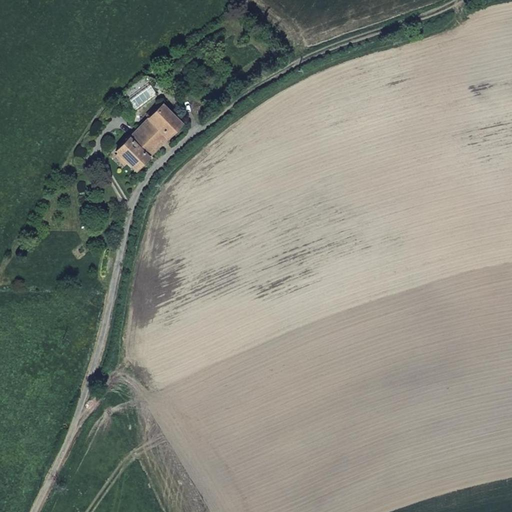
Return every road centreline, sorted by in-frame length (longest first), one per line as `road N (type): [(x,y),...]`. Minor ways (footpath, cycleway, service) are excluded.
road 1 (unclassified): [(200,126),(132,201),(94,366),(34,511)]
road 2 (track): [(465,0),(318,53),(200,126)]
